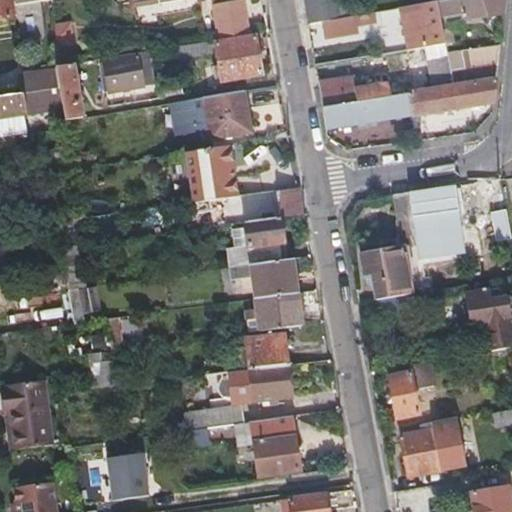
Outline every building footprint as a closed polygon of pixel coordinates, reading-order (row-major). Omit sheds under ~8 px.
[(15,0),(0,0),(0,22),(19,19),(15,0)] [(303,0),(309,24),(327,21),(339,19),(336,0),(303,0)] [(461,0),(437,4),(442,25),(450,24),(449,17),(466,14),(467,21),(484,18),(491,17),(504,15),(506,0),(461,0)] [(215,7),(221,42),(250,37),(245,2),(215,7)] [(443,29),(442,25),(437,4),(436,4),(418,7),(426,48),(445,44),(443,29)] [(450,24),(467,21),(466,14),(449,17),(450,24)] [(327,21),(329,29),(330,37),(365,31),(362,16),(339,19),(327,21)] [(71,27),(56,29),(56,49),(74,47),(71,27)] [(451,28),(443,29),(445,44),(454,42),(451,28)] [(214,67),(214,70),(215,73),(222,71),(224,82),(263,75),(257,41),(218,48),(221,65),(214,67)] [(187,47),(188,52),(189,57),(211,53),(209,43),(187,47)] [(447,54),(445,44),(426,48),(433,89),(454,86),(447,54)] [(447,54),(454,86),(495,79),(495,78),(500,46),(447,54)] [(175,60),(189,57),(188,52),(187,47),(174,50),(175,60)] [(110,94),(133,90),(155,85),(152,69),(141,70),(138,59),(105,65),(110,94)] [(56,69),(60,88),(67,123),(84,120),(74,66),(56,69)] [(18,75),(21,94),(60,88),(56,69),(18,75)] [(367,122),(414,115),(411,92),(390,95),(388,83),(355,89),(353,76),(319,82),(328,129),(357,124),(367,122)] [(161,82),(163,88),(164,95),(185,91),(182,78),(161,82)] [(495,79),(454,86),(433,89),(411,92),(414,115),(493,102),(495,79)] [(21,94),(0,97),(0,119),(56,111),(59,125),(67,123),(60,88),(21,94)] [(101,90),(93,92),(95,106),(104,105),(101,90)] [(246,90),(175,103),(181,133),(210,128),(212,141),(253,133),(246,90)] [(137,116),(138,124),(140,132),(156,129),(152,113),(137,116)] [(416,141),(420,140),(424,139),(422,131),(415,132),(416,141)] [(188,151),(196,202),(238,196),(230,144),(188,151)] [(464,279),(465,281),(466,284),(490,279),(478,248),(471,249),(472,256),(466,256),(455,186),(393,195),(397,221),(412,219),(417,246),(423,287),(464,279)] [(478,248),(455,186),(466,256),(472,256),(471,249),(478,248)] [(278,190),(279,194),(280,198),(247,204),(249,218),(282,214),(283,217),(302,215),(298,187),(278,190)] [(81,217),(79,206),(65,209),(67,220),(81,217)] [(246,222),(252,264),(283,260),(276,218),(246,222)] [(411,247),(417,246),(412,219),(397,221),(402,248),(404,248),(411,247)] [(416,276),(411,247),(404,248),(408,276),(416,276)] [(380,299),(410,294),(411,294),(408,276),(404,248),(402,248),(361,254),(365,276),(373,275),(377,300),(380,299)] [(250,280),(253,298),(298,292),(293,259),(283,260),(252,264),(238,266),(240,282),(250,280)] [(511,295),(501,287),(467,293),(475,329),(487,326),(491,350),(511,345),(511,328),(510,318),(511,318),(511,295)] [(298,292),(253,298),(254,309),(245,311),(247,327),(257,325),(258,329),(302,323),(298,292)] [(413,312),(410,294),(380,299),(384,317),(413,312)] [(159,311),(164,342),(174,341),(169,309),(159,311)] [(149,344),(164,342),(159,311),(145,313),(149,344)] [(123,347),(123,317),(109,317),(108,347),(123,347)] [(235,370),(288,364),(284,333),(246,338),(249,357),(225,359),(225,356),(199,360),(201,374),(235,370)] [(87,353),(93,388),(116,384),(109,349),(87,353)] [(391,375),(394,396),(398,416),(419,412),(414,389),(434,385),(429,361),(409,365),(410,372),(391,375)] [(292,395),(288,364),(235,370),(236,378),(250,376),(252,400),(263,398),(277,397),(292,395)] [(43,379),(21,383),(0,385),(0,394),(3,412),(8,412),(9,422),(13,446),(52,440),(43,379)] [(278,405),(277,397),(263,398),(264,406),(278,405)] [(216,425),(244,421),(241,402),(182,411),(185,429),(216,425)] [(511,422),(511,410),(492,414),(494,426),(511,422)] [(255,420),(244,421),(216,425),(217,435),(256,430),(255,420)] [(0,423),(0,432),(2,448),(13,446),(9,422),(0,423)] [(418,475),(418,477),(419,480),(431,478),(430,472),(440,470),(432,429),(400,434),(407,476),(418,475)] [(258,475),(279,472),(300,470),(294,433),(253,438),(258,475)] [(143,453),(107,458),(112,500),(148,495),(143,453)] [(89,460),(91,490),(106,489),(104,459),(89,460)] [(15,492),(52,486),(52,481),(14,487),(15,492)] [(55,511),(52,486),(15,492),(17,502),(18,511),(55,511)] [(474,511),(511,511),(506,486),(471,492),(474,511)] [(288,497),(289,505),(290,511),(328,511),(326,492),(288,497)]
